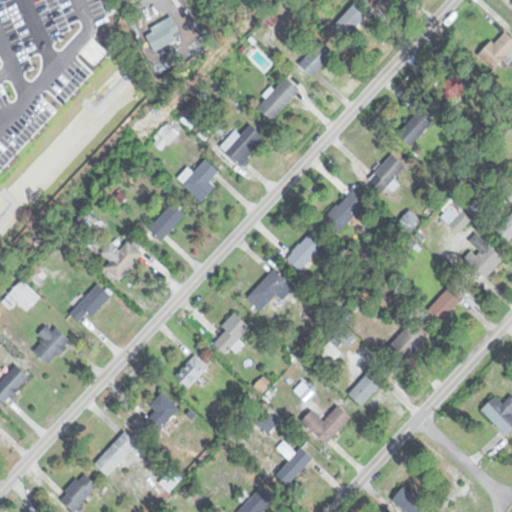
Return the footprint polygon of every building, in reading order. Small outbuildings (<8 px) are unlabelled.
[(360,0),(336,24),(348,37),(373,12),(360,0)] [(175,33),(180,30),(172,16),(145,31),(156,51),(178,38),(175,33)] [(482,52),(495,69),(511,56),(511,34),(509,31),(482,52)] [(337,52),(322,39),(300,63),(315,76),(337,52)] [(259,106),(274,119),(301,90),(287,77),(259,106)] [(204,112),(195,103),(186,111),(194,121),(204,112)] [(435,120),(422,108),(400,133),(413,145),(435,120)] [(242,134),(236,130),(222,146),(243,164),(267,137),(251,123),(242,134)] [(408,167),(395,154),(371,178),(384,191),(408,167)] [(220,171),(207,158),(183,182),(203,202),(217,187),(210,180),(220,171)] [(329,215),(343,229),(368,203),(355,190),(329,215)] [(441,214),(460,233),(474,220),(454,200),(441,214)] [(187,215),(173,202),(149,227),(162,240),(187,215)] [(511,215),(499,228),(511,241),(511,215)] [(288,257),(302,270),(327,243),(313,230),(288,257)] [(470,263),(486,279),(506,259),(479,233),(471,242),(481,252),(470,263)] [(105,266),(120,279),(144,252),(139,248),(143,244),(133,236),(120,250),(110,241),(101,252),(111,261),(105,266)] [(278,294),(283,299),(295,287),(276,268),(248,296),(262,310),(278,294)] [(28,311),(41,297),(23,279),(10,293),(28,311)] [(92,316),(112,296),(99,283),(71,312),(80,321),(88,312),(92,316)] [(429,309),(442,321),(467,297),(453,284),(429,309)] [(225,353),(252,327),(236,311),(222,324),(228,329),(214,342),(225,353)] [(392,343),(409,359),(432,335),(416,319),(392,343)] [(49,364),(71,342),(51,321),(39,333),(46,339),(35,350),(49,364)] [(189,387),(209,368),(197,355),(177,373),(189,387)] [(0,382),(0,397),(5,402),(30,377),(17,365),(0,382)] [(390,378),(377,365),(350,393),(363,406),(390,378)] [(156,410),(146,422),(159,433),(181,409),(162,392),(151,405),(156,410)] [(511,396),(505,404),(497,396),(483,410),(509,436),(511,433),(511,396)] [(325,420),(314,409),(303,421),(329,444),(353,418),(339,405),(325,420)] [(141,445),(127,432),(96,462),(110,477),(141,445)] [(315,457),(302,446),(297,452),(285,441),(279,449),(291,459),(276,476),(289,487),(315,457)] [(100,487),(86,473),(61,497),(75,511),(100,487)] [(395,499),(408,511),(426,511),(430,508),(407,486),(395,499)] [(263,511),(275,500),(261,487),(238,511),(263,511)]
